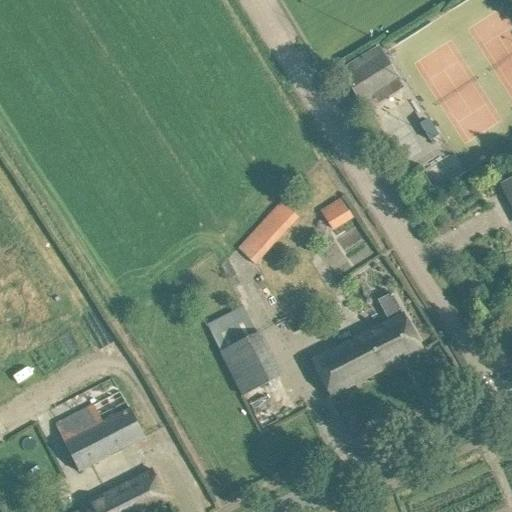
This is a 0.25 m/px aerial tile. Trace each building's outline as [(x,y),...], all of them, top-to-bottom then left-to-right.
[(341,71),(362,105),(374,97),(371,94),(397,77),(378,47),(341,71)] [(433,190),(447,182),(436,161),(422,169),(433,190)] [(511,178),(502,183),(511,203),(511,178)] [(341,198),(319,211),(332,231),(353,218),(341,198)] [(237,249),(255,265),(299,217),(281,201),(237,249)] [(312,360),(330,396),(423,349),(403,314),(391,294),(377,301),(389,322),(312,360)] [(221,354),(258,336),(243,306),(206,325),(221,354)] [(60,420),(55,423),(78,471),(85,467),(144,436),(119,389),(60,420)] [(63,511),(55,496),(42,503),(46,511),(144,511),(167,501),(151,469),(66,511),(63,511)]
